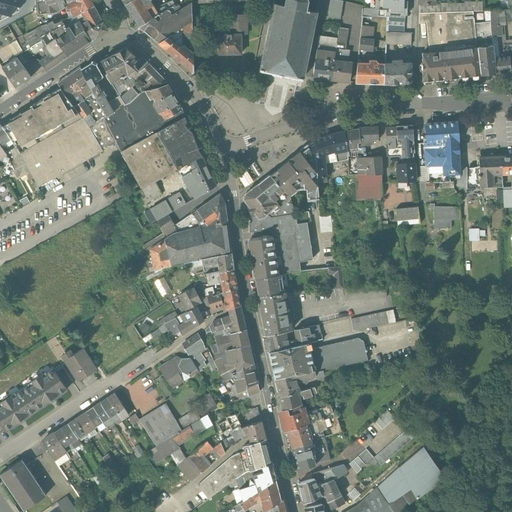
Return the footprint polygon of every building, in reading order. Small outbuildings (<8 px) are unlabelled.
[(0,0),(0,17),(1,13),(11,16),(14,5),(20,7),(21,0),(0,0)] [(55,2),(45,4),(44,0),(36,0),(34,0),(35,7),(38,7),(39,14),(58,11),(56,2),(55,2)] [(63,0),(54,0),(55,2),(56,2),(58,11),(67,6),(65,3),(63,0)] [(89,0),(83,0),(78,3),(77,1),(65,3),(67,6),(71,16),(72,18),(81,15),(80,13),(93,6),(89,0)] [(132,0),(125,5),(139,27),(158,15),(156,11),(149,0),(132,0)] [(175,0),(165,3),(159,6),(161,9),(156,11),(158,15),(167,11),(175,7),(174,4),(176,3),(175,0)] [(190,0),(189,0),(181,4),(183,8),(191,4),(190,0)] [(285,0),(284,6),(274,4),(260,70),(259,70),(259,71),(262,71),(270,73),(272,74),(276,75),(285,76),(285,77),(289,78),(289,77),(291,78),(291,77),(299,79),(302,80),(303,76),(316,12),(315,12),(305,10),(307,1),(306,0),(285,0)] [(317,0),(306,0),(307,1),(305,10),(315,12),(317,0)] [(331,0),(328,15),(340,17),(343,0),(331,0)] [(343,6),(336,45),(336,49),(345,50),(350,16),(362,17),(363,9),(364,0),(362,0),(355,0),(354,8),(343,6)] [(405,0),(372,0),(372,9),(363,9),(362,17),(372,17),(378,17),(378,10),(385,11),(385,17),(387,17),(399,17),(405,18),(405,15),(407,16),(407,3),(405,3),(405,0)] [(167,11),(158,15),(139,27),(158,43),(167,37),(173,33),(174,33),(182,27),(192,21),(191,4),(183,8),(171,17),(167,11)] [(102,21),(93,6),(80,13),(81,15),(83,18),(86,23),(89,22),(91,27),(102,21)] [(511,9),(503,10),(505,22),(511,21),(511,9)] [(472,11),(419,14),(419,23),(426,22),(427,29),(429,52),(477,47),(474,23),(472,11)] [(497,11),(490,11),(490,22),(490,27),(491,37),(502,36),(501,26),(498,26),(497,11)] [(71,16),(65,19),(65,18),(61,20),(65,29),(79,21),(83,18),(81,15),(72,18),(71,16)] [(234,35),(218,36),(219,50),(219,55),(241,54),(240,35),(247,35),(246,15),(230,15),(230,29),(234,28),(234,35)] [(398,33),(399,17),(387,17),(386,32),(398,33)] [(91,27),(89,22),(86,23),(83,18),(79,21),(90,40),(94,38),(97,36),(91,27)] [(41,25),(22,36),(25,41),(18,45),(22,51),(27,48),(35,44),(42,40),(45,44),(54,38),(66,31),(65,29),(61,20),(54,23),(52,20),(41,25)] [(79,21),(65,29),(66,31),(54,38),(67,56),(76,50),(84,44),(90,40),(79,21)] [(102,21),(91,27),(97,36),(101,34),(107,30),(102,21)] [(192,21),(182,27),(183,45),(193,54),(192,21)] [(486,22),(474,23),(477,47),(492,45),(491,37),(490,27),(490,22),(486,22)] [(372,25),(361,24),(359,49),(373,51),(373,40),(372,40),(372,25)] [(398,33),(386,32),(386,45),(411,46),(411,33),(398,33)] [(193,54),(183,45),(179,48),(167,37),(158,43),(194,74),(193,54)] [(45,44),(41,47),(42,49),(46,54),(38,60),(46,71),(57,63),(67,56),(54,38),(45,44)] [(42,40),(35,44),(39,51),(42,49),(41,47),(45,44),(42,40)] [(336,45),(330,44),(328,55),(329,55),(328,59),(334,60),(336,49),(336,45)] [(511,44),(496,46),(498,58),(494,59),(493,59),(495,74),(502,73),(511,72),(509,62),(509,57),(511,57),(511,44)] [(492,45),(477,47),(481,75),(488,74),(495,74),(493,59),(494,59),(492,45)] [(429,52),(422,53),(421,81),(426,81),(436,80),(443,80),(443,79),(462,77),(481,75),(477,47),(429,52)] [(22,51),(15,55),(16,57),(21,65),(33,58),(27,48),(22,51)] [(120,51),(101,61),(107,73),(104,74),(110,83),(121,78),(122,79),(127,75),(129,78),(131,77),(138,70),(134,65),(140,60),(127,50),(123,49),(120,51)] [(345,50),(336,49),(334,60),(331,80),(349,82),(352,62),(347,62),(349,51),(345,50)] [(16,57),(1,67),(15,89),(23,83),(30,78),(21,65),(16,57)] [(328,59),(315,58),(313,78),(331,80),(334,60),(328,59)] [(138,70),(131,77),(137,82),(144,76),(140,72),(147,66),(143,63),(140,60),(134,65),(138,70)] [(392,63),(385,63),(385,64),(384,64),(383,83),(407,83),(410,80),(411,62),(402,63),(402,60),(392,61),(392,63)] [(369,63),(357,63),(355,83),(383,83),(384,64),(378,64),(378,63),(376,61),(369,61),(369,63)] [(108,103),(95,80),(102,76),(96,65),(96,64),(91,62),(91,63),(88,65),(81,70),(92,93),(95,97),(105,117),(113,112),(108,103)] [(157,72),(149,64),(147,66),(140,72),(144,76),(154,86),(166,82),(157,72)] [(72,73),(66,78),(72,91),(76,90),(82,99),(92,93),(81,70),(80,68),(72,73)] [(119,98),(129,89),(124,82),(129,78),(127,75),(122,79),(121,78),(110,83),(118,97),(119,98)] [(154,86),(144,76),(132,87),(137,95),(145,92),(155,87),(166,83),(166,82),(154,86)] [(129,78),(124,82),(129,89),(132,87),(137,82),(131,77),(129,78)] [(72,91),(66,78),(62,80),(57,84),(59,86),(60,88),(66,98),(70,96),(75,105),(83,101),(82,99),(76,90),(72,91)] [(113,112),(105,117),(115,141),(121,137),(136,129),(142,140),(184,116),(175,98),(166,83),(155,87),(145,92),(137,95),(129,102),(123,105),(113,112)] [(129,89),(119,98),(123,105),(129,102),(137,95),(132,87),(129,89)] [(50,94),(40,100),(41,101),(31,107),(21,112),(22,114),(11,120),(12,121),(1,126),(10,139),(14,145),(76,111),(67,98),(66,98),(60,88),(50,94)] [(83,101),(75,105),(70,96),(66,98),(67,98),(76,111),(89,127),(97,122),(83,101)] [(95,97),(83,101),(97,122),(105,117),(95,97)] [(118,97),(108,103),(113,112),(123,105),(119,98),(118,97)] [(76,111),(14,145),(21,157),(26,165),(29,172),(38,187),(103,151),(89,127),(76,111)] [(128,147),(120,151),(142,189),(189,163),(202,157),(200,152),(199,152),(194,144),(187,131),(183,125),(185,124),(186,120),(184,116),(142,140),(128,147)] [(97,122),(89,127),(103,151),(116,143),(115,141),(105,117),(97,122)] [(440,124),(425,125),(426,141),(424,141),(426,167),(428,167),(429,183),(434,182),(441,182),(451,181),(450,175),(460,175),(457,122),(440,124)] [(14,145),(10,139),(1,126),(0,125),(0,145),(5,153),(6,153),(14,170),(14,171),(19,178),(29,172),(26,165),(21,157),(14,145)] [(404,127),(396,127),(397,143),(401,142),(402,157),(402,158),(412,156),(412,153),(413,153),(413,147),(412,148),(411,144),(413,144),(412,126),(404,127)] [(391,128),(386,128),(386,156),(402,157),(401,142),(397,143),(396,127),(391,128)] [(368,129),(359,129),(360,141),(356,141),(356,147),(356,148),(366,147),(372,143),(372,140),(378,140),(377,128),(368,129)] [(136,129),(121,137),(128,147),(142,140),(136,129)] [(352,131),(344,132),(347,148),(356,147),(356,141),(360,141),(359,129),(352,131)] [(332,135),(314,140),(318,157),(316,158),(317,178),(326,177),(325,155),(335,152),(337,162),(348,161),(348,151),(347,148),(344,132),(332,135)] [(281,166),(269,176),(284,191),(289,197),(296,192),(306,191),(307,203),(319,201),(317,184),(318,184),(317,178),(316,158),(318,157),(314,140),(301,150),(291,158),(281,166)] [(14,170),(6,153),(5,153),(0,145),(0,156),(5,163),(0,166),(0,168),(5,176),(14,170)] [(511,155),(501,156),(501,166),(511,165),(511,155)] [(412,156),(402,158),(402,165),(415,164),(414,156),(412,156)] [(490,157),(479,158),(480,176),(502,175),(501,166),(501,156),(490,157)] [(189,163),(179,171),(188,189),(195,199),(216,186),(213,178),(209,172),(206,165),(202,157),(189,163)] [(381,157),(357,158),(357,170),(366,170),(366,175),(382,174),(381,157)] [(247,166),(248,170),(239,174),(244,186),(254,182),(253,177),(265,172),(260,161),(247,166)] [(402,165),(397,165),(398,183),(416,181),(415,164),(402,165)] [(426,167),(419,167),(420,183),(429,183),(428,167),(426,167)] [(358,175),(356,175),(357,189),(358,189),(359,201),(380,200),(382,195),(382,184),(382,174),(366,175),(358,175)] [(284,191),(269,176),(263,180),(257,185),(273,202),(284,191)] [(249,191),(243,195),(243,199),(248,207),(245,209),(245,213),(248,216),(251,218),(255,214),(258,219),(263,217),(266,214),(275,205),(273,202),(257,185),(249,191)] [(158,188),(143,197),(144,198),(143,199),(146,204),(162,194),(158,188)] [(284,191),(273,202),(275,205),(280,209),(281,216),(294,214),(292,206),(289,197),(284,191)] [(179,193),(166,201),(172,212),(186,204),(179,193)] [(220,194),(203,206),(175,226),(175,230),(170,233),(171,236),(166,239),(151,249),(152,255),(156,271),(162,268),(191,261),(201,259),(231,253),(228,225),(225,206),(220,194)] [(166,201),(150,210),(157,221),(165,216),(172,212),(166,201)] [(133,203),(120,209),(123,217),(127,215),(130,220),(139,216),(133,203)] [(275,205),(266,214),(270,218),(278,217),(281,216),(280,209),(275,205)] [(419,205),(397,206),(397,223),(419,223),(419,205)] [(452,219),(459,219),(459,205),(434,205),(433,226),(451,227),(452,219)] [(150,210),(141,215),(148,226),(150,225),(156,238),(163,234),(160,228),(157,221),(150,210)] [(309,212),(295,214),(296,225),(307,223),(310,222),(309,212)] [(263,217),(258,219),(255,214),(251,218),(250,222),(249,224),(249,227),(249,233),(269,230),(279,228),(278,217),(270,218),(266,214),(263,217)] [(270,237),(249,240),(252,253),(254,266),(256,279),(279,275),(281,274),(300,272),(299,263),(312,261),(307,223),(296,225),(295,214),(294,214),(281,216),(278,217),(279,228),(269,230),(270,237)] [(330,215),(319,216),(321,233),(332,232),(330,215)] [(165,216),(157,221),(160,228),(167,223),(166,221),(168,221),(165,216)] [(167,223),(160,228),(163,234),(172,227),(169,222),(167,223)] [(172,227),(163,234),(166,239),(171,236),(170,233),(175,230),(175,226),(172,227)] [(156,238),(143,246),(146,259),(152,255),(151,249),(166,239),(163,234),(156,238)] [(231,253),(201,259),(202,265),(203,265),(205,274),(206,274),(206,273),(219,271),(233,269),(232,262),(231,253)] [(341,267),(337,268),(337,267),(334,268),(336,288),(343,288),(341,267)] [(233,269),(219,271),(221,282),(224,281),(225,289),(236,286),(235,277),(233,269)] [(219,271),(206,273),(206,274),(208,285),(221,282),(219,271)] [(279,275),(256,279),(258,288),(259,297),(284,293),(281,274),(279,275)] [(163,296),(172,291),(164,276),(155,281),(163,296)] [(236,289),(223,292),(221,285),(218,286),(219,292),(219,293),(222,306),(224,311),(228,310),(229,313),(230,316),(241,312),(241,309),(239,299),(236,289)] [(207,296),(211,310),(222,306),(219,293),(219,292),(218,286),(212,288),(214,294),(207,296)] [(194,288),(188,291),(187,290),(179,296),(181,301),(177,304),(179,308),(184,306),(186,310),(202,302),(196,292),(194,288)] [(284,293),(259,297),(262,318),(265,335),(287,331),(290,331),(285,293),(284,293)] [(177,317),(176,317),(176,318),(180,325),(190,318),(195,327),(203,321),(196,307),(177,317)] [(393,310),(357,319),(360,331),(396,322),(393,310)] [(175,312),(161,320),(163,324),(172,319),(176,318),(176,317),(177,317),(175,312)] [(230,316),(221,319),(224,329),(223,329),(225,335),(214,338),(218,352),(225,350),(249,344),(245,328),(241,312),(230,316)] [(351,317),(344,318),(346,334),(353,332),(351,320),(351,317)] [(180,325),(177,327),(172,319),(163,324),(172,337),(179,332),(182,335),(195,327),(190,318),(180,325)] [(221,319),(213,322),(216,332),(223,329),(224,329),(221,319)] [(357,319),(351,320),(353,332),(360,331),(357,319)] [(287,331),(265,335),(267,343),(269,351),(307,343),(315,341),(314,334),(310,335),(309,327),(295,330),(297,340),(287,342),(286,334),(288,334),(287,331)] [(159,328),(150,334),(154,339),(162,333),(159,328)] [(216,332),(213,333),(214,338),(225,335),(223,329),(216,332)] [(198,334),(182,345),(190,358),(191,359),(199,353),(206,349),(198,334)] [(358,339),(309,350),(314,371),(314,373),(368,360),(363,342),(358,339)] [(46,343),(0,373),(0,398),(1,401),(10,395),(13,399),(17,397),(15,394),(22,390),(29,385),(31,387),(35,385),(32,381),(40,375),(43,379),(47,376),(46,374),(53,369),(54,371),(61,366),(46,343)] [(307,343),(269,351),(270,355),(272,365),(275,379),(293,375),(314,371),(309,350),(308,347),(307,343)] [(249,344),(225,350),(229,364),(234,362),(235,367),(236,371),(253,363),(251,354),(249,344)] [(64,362),(74,355),(70,349),(60,356),(64,362)] [(74,355),(64,362),(78,382),(96,371),(82,350),(74,355)] [(229,364),(225,350),(218,352),(219,359),(222,358),(224,365),(229,364)] [(204,361),(199,353),(191,359),(198,370),(205,365),(203,362),(204,361)] [(175,357),(165,364),(166,365),(159,369),(172,388),(183,381),(183,382),(190,377),(189,374),(197,369),(191,359),(190,358),(182,359),(181,361),(178,359),(175,357)] [(236,371),(231,373),(233,377),(234,379),(235,384),(236,389),(237,393),(239,400),(259,392),(257,382),(255,372),(253,363),(236,371)] [(235,367),(220,376),(224,383),(233,377),(231,373),(236,371),(235,367)] [(43,379),(40,375),(32,381),(35,385),(31,387),(29,385),(22,390),(36,410),(43,406),(49,402),(50,403),(51,403),(50,402),(54,400),(55,400),(54,399),(60,395),(67,390),(54,371),(53,369),(46,374),(47,376),(43,379)] [(293,375),(275,379),(277,389),(279,396),(298,392),(296,386),(305,384),(308,379),(313,378),(315,375),(314,373),(314,371),(293,375)] [(298,392),(279,396),(281,403),(282,410),(299,405),(301,405),(299,396),(302,396),(303,399),(316,395),(315,392),(314,388),(298,392)] [(17,397),(13,399),(10,395),(1,401),(2,402),(0,402),(0,423),(5,431),(13,426),(13,427),(19,423),(19,424),(20,423),(23,421),(24,420),(29,416),(29,415),(36,410),(22,390),(15,394),(17,397)] [(124,408),(114,393),(107,398),(116,413),(124,408)] [(210,394),(188,406),(192,412),(197,421),(200,419),(198,416),(198,415),(202,413),(209,410),(216,405),(211,396),(210,394)] [(116,413),(107,398),(100,403),(109,417),(116,413)] [(109,417),(100,403),(93,407),(103,422),(109,417)] [(282,410),(279,411),(282,422),(285,431),(300,427),(299,426),(333,414),(330,405),(316,410),(315,409),(307,412),(306,406),(300,408),(299,405),(282,410)] [(103,422),(93,407),(86,412),(96,427),(99,425),(103,422)] [(124,408),(116,413),(120,418),(121,421),(128,415),(124,408)] [(160,408),(139,421),(141,423),(140,424),(143,428),(156,446),(181,431),(176,421),(175,419),(169,423),(160,408)] [(202,413),(198,416),(200,419),(197,421),(188,426),(194,435),(212,424),(207,415),(210,413),(209,410),(202,413)] [(388,411),(375,422),(383,430),(395,419),(388,411)] [(86,412),(76,419),(85,433),(91,429),(96,427),(86,412)] [(192,412),(176,421),(181,431),(188,426),(197,421),(192,412)] [(116,413),(109,417),(113,423),(120,418),(116,413)] [(333,414),(299,426),(300,427),(285,431),(286,437),(287,437),(288,440),(290,448),(292,447),(292,448),(324,437),(342,431),(335,413),(333,414)] [(135,414),(128,418),(133,428),(140,424),(141,423),(139,421),(135,414)] [(109,417),(103,422),(106,427),(113,423),(109,417)] [(85,433),(76,419),(68,424),(78,438),(81,436),(85,433)] [(247,425),(246,426),(241,428),(245,435),(248,434),(251,443),(257,441),(265,439),(262,429),(260,421),(247,425)] [(425,437),(415,423),(408,428),(420,441),(425,437)] [(78,438),(68,424),(61,429),(70,443),(74,448),(81,443),(78,438)] [(156,446),(148,451),(157,464),(179,449),(177,446),(194,435),(188,426),(181,431),(156,446)] [(70,443),(61,429),(53,434),(63,448),(64,448),(67,446),(70,443)] [(91,429),(85,433),(89,438),(95,434),(91,429)] [(403,432),(374,458),(374,459),(381,467),(411,440),(403,432)] [(216,433),(207,441),(212,447),(219,441),(216,433)] [(53,434),(41,442),(54,460),(67,452),(64,448),(63,448),(53,434)] [(324,437),(292,448),(295,457),(298,468),(330,460),(324,437)] [(251,443),(243,445),(245,450),(230,458),(197,487),(208,499),(236,479),(242,474),(246,472),(261,467),(271,463),(269,455),(267,446),(265,439),(257,441),(251,443)] [(207,441),(177,465),(191,482),(211,466),(203,456),(209,451),(212,448),(212,447),(207,441)] [(224,454),(219,441),(212,447),(212,448),(209,451),(217,461),(224,454)] [(74,448),(70,443),(67,446),(77,461),(81,458),(74,448)] [(399,511),(445,479),(430,456),(426,451),(423,447),(400,467),(399,467),(357,506),(345,511),(399,511)] [(367,450),(349,466),(357,474),(362,470),(361,470),(365,465),(366,466),(374,459),(374,458),(367,450)] [(108,455),(103,459),(114,475),(119,472),(108,455)] [(21,459),(0,473),(0,475),(24,510),(46,496),(21,459)] [(247,487),(239,490),(243,502),(275,479),(277,478),(275,470),(272,463),(271,463),(261,467),(263,471),(252,475),(254,481),(251,483),(252,486),(247,487)] [(343,465),(304,477),(305,482),(298,483),(301,494),(303,504),(324,495),(326,499),(327,503),(326,503),(330,510),(345,503),(332,479),(334,478),(335,480),(348,472),(343,465)] [(236,479),(238,485),(239,490),(247,487),(242,474),(236,479)] [(236,479),(228,485),(230,489),(238,485),(236,479)] [(243,502),(240,504),(244,511),(257,502),(256,500),(259,497),(262,511),(264,511),(281,501),(278,492),(275,479),(243,502)] [(349,486),(344,492),(347,495),(353,490),(349,486)] [(347,495),(347,496),(348,497),(345,500),(349,505),(358,497),(353,490),(347,495)] [(77,511),(72,504),(67,496),(57,502),(63,511),(77,511)] [(264,511),(285,511),(282,500),(281,501),(264,511)]
